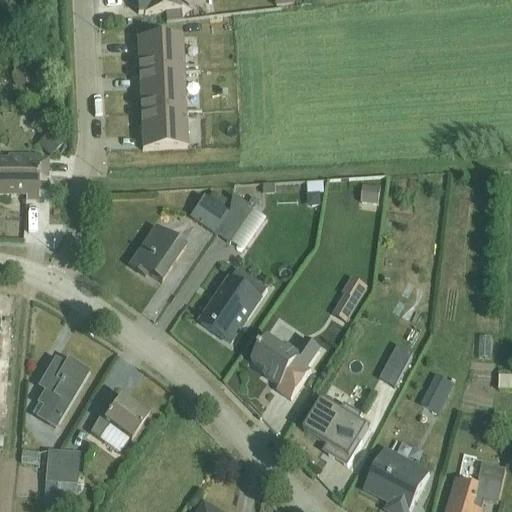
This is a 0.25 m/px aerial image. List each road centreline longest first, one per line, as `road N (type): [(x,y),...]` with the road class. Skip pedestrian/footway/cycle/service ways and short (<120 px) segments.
road 1 (residential): [(302,511),(216,414),(116,319),(76,298)]
road 2 (residential): [(76,298),(77,0)]
